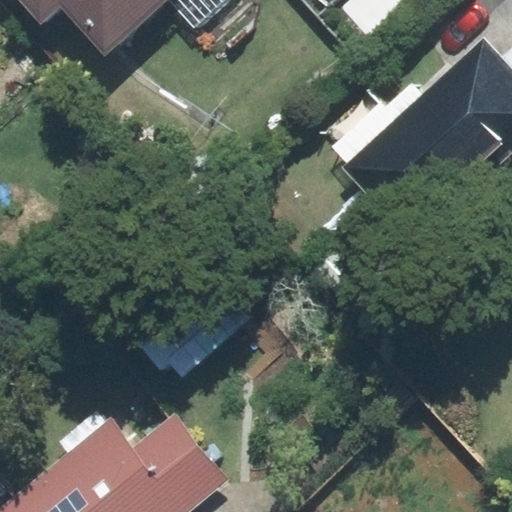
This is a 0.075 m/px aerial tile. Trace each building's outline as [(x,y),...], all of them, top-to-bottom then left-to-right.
[(12,0),(38,28),(61,6),(105,53),(163,0),(170,0),(194,26),(223,0),(12,0)] [(379,104),(333,146),(347,161),(341,167),(415,245),(511,154),(511,50),(501,60),(483,41),(423,97),(412,85),(385,111),(379,104)] [(341,245),(318,267),(347,297),(370,275),(341,245)] [(111,424),(31,486),(51,511),(189,511),(228,480),(173,414),(131,449),(111,424)] [(51,511),(31,486),(0,510),(0,511),(51,511)]
